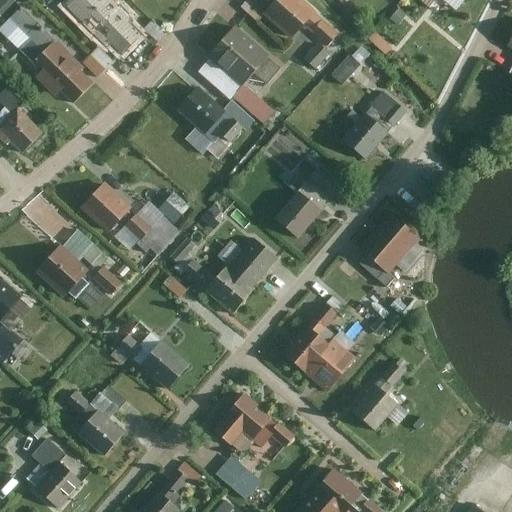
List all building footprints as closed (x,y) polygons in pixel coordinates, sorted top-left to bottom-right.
[(74,0),(68,8),(119,53),(147,22),(123,0),(74,0)] [(342,34),(300,0),(276,0),(265,13),(295,38),(304,28),(330,49),(342,34)] [(280,63),(231,25),(209,54),(246,83),(235,98),(269,124),(280,110),(257,92),(280,63)] [(76,99),(96,77),(43,28),(23,50),(76,99)] [(330,53),(318,45),(305,62),(318,70),(330,53)] [(347,83),(367,63),(356,52),(335,71),(347,83)] [(246,127),(199,86),(179,109),(214,140),(208,147),(220,157),(246,127)] [(366,114),(390,134),(408,113),(384,93),(366,114)] [(0,129),(24,153),(45,131),(20,107),(0,127),(0,129)] [(366,114),(364,112),(342,138),(368,160),(390,134),(366,114)] [(301,191),(322,209),(340,189),(319,170),(301,191)] [(153,228),(108,182),(83,207),(112,235),(125,222),(142,239),(153,228)] [(322,209),(301,191),(277,219),(298,237),(322,209)] [(186,204),(170,193),(159,208),(175,219),(186,204)] [(246,211),(230,198),(223,207),(217,203),(210,211),(225,222),(231,214),(238,220),(246,211)] [(425,241),(396,218),(366,254),(389,273),(375,289),(391,301),(406,282),(397,275),(425,241)] [(105,250),(78,228),(40,274),(67,297),(105,250)] [(235,264),(258,284),(280,258),(257,238),(235,264)] [(258,284),(235,264),(213,291),(237,310),(258,284)] [(122,281),(106,265),(95,277),(110,293),(122,281)] [(189,289),(176,275),(164,286),(177,300),(189,289)] [(34,301),(0,276),(0,317),(14,328),(34,301)] [(342,313),(329,302),(286,353),(330,390),(357,359),(326,332),(342,313)] [(138,342),(152,329),(142,319),(128,332),(138,342)] [(26,342),(6,328),(0,335),(0,349),(14,359),(26,342)] [(170,388),(194,363),(160,333),(137,358),(170,388)] [(410,370),(400,361),(354,408),(376,429),(402,403),(390,391),(410,370)] [(118,403),(102,393),(95,403),(79,392),(74,400),(94,414),(81,432),(112,453),(128,431),(108,417),(118,403)] [(296,436),(245,392),(215,427),(234,444),(246,430),(258,441),(268,429),(288,445),(296,436)] [(26,477),(61,508),(84,481),(77,474),(83,467),(49,437),(35,454),(41,459),(26,477)] [(237,457),(222,477),(246,494),(261,474),(237,457)] [(142,511),(179,511),(188,502),(176,493),(189,478),(179,469),(142,511)] [(351,511),(366,493),(334,469),(300,511),(351,511)] [(387,511),(389,509),(376,499),(366,511),(387,511)] [(487,511),(469,501),(462,511),(487,511)]
